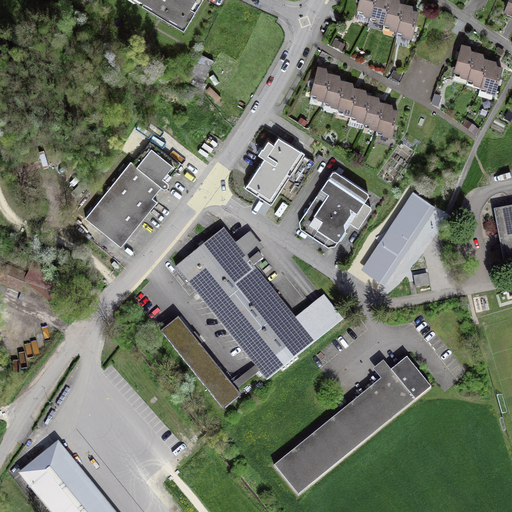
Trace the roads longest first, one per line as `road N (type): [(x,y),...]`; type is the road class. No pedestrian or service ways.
road 1 (residential): [(207,188),(81,334),(0,457)]
road 2 (residential): [(207,188),(384,303),(480,284)]
road 3 (residential): [(309,23),(207,188)]
road 4 (track): [(88,376),(203,511)]
road 5 (track): [(0,200),(16,223),(78,250),(122,289)]
